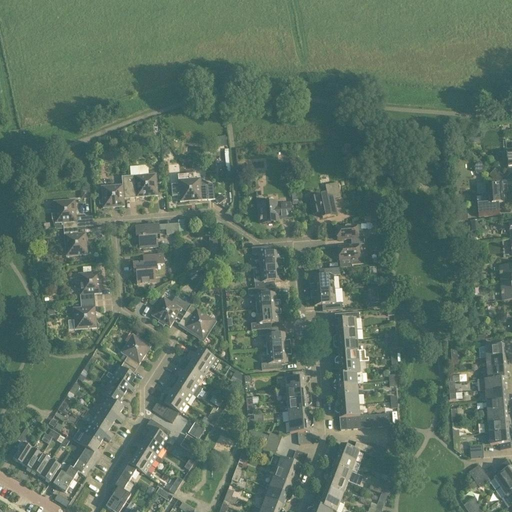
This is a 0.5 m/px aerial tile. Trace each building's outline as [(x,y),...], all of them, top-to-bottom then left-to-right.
[(129,185),(130,199),(158,197),(156,175),(148,176),(147,170),(144,167),(129,168),(130,177),(128,177),(129,185)] [(214,200),(212,186),(200,179),(193,180),(192,175),(177,176),(178,185),(171,186),(172,197),(179,197),(180,203),(214,200)] [(99,205),(102,205),(103,210),(124,208),(124,200),(130,199),(129,185),(128,177),(121,178),(122,186),(101,188),(102,201),(99,201),(99,205)] [(340,199),(337,184),(325,186),(327,198),(325,199),(324,196),(310,199),(313,215),(321,213),(322,219),(336,216),(333,200),(340,199)] [(507,194),(506,185),(485,187),(485,195),(481,196),(481,205),(477,205),(478,218),(498,217),(497,204),(506,203),(505,194),(507,194)] [(63,224),(63,230),(77,229),(75,201),(53,203),(55,225),(63,224)] [(290,219),(289,205),(276,206),(276,203),(258,205),(260,225),(277,223),(277,220),(290,219)] [(179,235),(178,225),(165,226),(166,236),(179,235)] [(158,226),(135,228),(136,238),(138,238),(139,250),(158,248),(157,236),(159,236),(158,226)] [(351,246),(364,245),(363,233),(357,233),(356,226),(336,227),(337,241),(350,240),(351,246)] [(77,229),(63,230),(66,258),(88,256),(86,234),(78,235),(77,229)] [(364,245),(351,246),(338,247),(339,261),(350,260),(351,266),(363,265),(363,259),(362,254),(359,254),(358,246),(364,245)] [(259,269),(283,268),(283,260),(279,261),(279,253),(266,254),(266,248),(251,249),(252,256),(258,256),(259,269)] [(164,278),(163,256),(143,257),(143,264),(132,264),(133,274),(136,274),(136,286),(155,285),(155,279),(164,278)] [(511,266),(499,267),(500,285),(511,283),(511,266)] [(283,268),(259,269),(260,283),(254,284),(255,290),(262,290),(269,289),(269,283),(281,282),(280,275),(284,275),(283,268)] [(310,293),(334,291),(333,277),(339,276),(338,269),(324,271),(324,277),(312,278),(313,285),(309,286),(310,293)] [(78,275),(80,303),(94,302),(94,296),(102,295),(100,273),(78,275)] [(511,302),(511,301),(511,283),(500,285),(502,302),(511,302)] [(368,299),(370,299),(378,299),(377,289),(368,290),(368,299)] [(255,297),(256,311),(280,309),(279,302),(276,302),(275,295),(263,296),(262,290),(255,290),(248,290),(248,297),(255,297)] [(334,291),(310,293),(310,300),(314,299),(315,307),(327,306),(327,312),(342,311),(341,304),(335,304),(334,291)] [(174,322),(179,326),(187,314),(163,299),(151,317),(170,329),(174,322)] [(94,302),(80,303),(81,309),(73,309),(75,331),(97,329),(94,302)] [(191,307),(187,314),(179,326),(202,341),(214,322),(191,307)] [(280,316),(280,309),(256,311),(257,325),(251,325),(251,332),(258,331),(266,330),(265,324),(278,323),(277,316),(280,316)] [(336,333),(356,331),(355,320),(359,320),(358,313),(347,314),(334,315),(335,321),(331,322),(331,326),(334,328),(335,328),(336,333)] [(273,329),(266,330),(258,331),(259,338),(265,337),(266,351),(290,349),(290,342),(286,342),(285,335),(273,336),(273,329)] [(356,331),(336,333),(336,337),(334,337),(332,340),(333,344),(357,342),(356,331)] [(120,361),(124,364),(135,371),(151,348),(132,336),(120,354),(123,356),(120,361)] [(357,342),(333,344),(333,348),(336,350),(337,350),(337,354),(358,352),(357,342)] [(485,359),(505,358),(504,352),(507,352),(507,346),(478,349),(479,360),(485,359)] [(216,368),(212,366),(215,360),(199,349),(195,355),(190,352),(188,355),(209,369),(214,372),(216,368)] [(291,356),(290,349),(266,351),(267,365),(261,365),(261,372),(276,371),(275,365),(288,364),(287,356),(291,356)] [(358,352),(337,354),(338,358),(336,359),(334,361),(334,365),(359,363),(368,363),(368,359),(365,359),(364,352),(358,352)] [(191,362),(187,368),(204,378),(209,369),(188,355),(186,359),(191,362)] [(505,358),(485,359),(486,370),(509,368),(508,363),(505,363),(505,358)] [(91,369),(94,365),(89,362),(83,371),(88,374),(91,369)] [(335,375),(335,376),(359,374),(359,363),(334,365),(335,369),(337,371),(339,371),(339,375),(335,375)] [(119,368),(113,377),(135,391),(137,388),(131,384),(135,378),(132,376),(135,371),(124,364),(121,369),(119,368)] [(178,370),(176,374),(198,387),(204,378),(187,368),(184,374),(178,370)] [(484,381),(506,379),(504,379),(504,374),(509,374),(509,368),(486,370),(483,370),(484,381)] [(286,391),(306,390),(306,385),(307,385),(309,382),(309,378),(305,379),(305,372),(292,373),(293,380),(285,380),(286,391)] [(135,391),(113,377),(108,374),(106,377),(111,380),(107,386),(123,397),(127,391),(132,394),(135,391)] [(202,390),(198,387),(176,374),(174,377),(179,380),(176,386),(192,396),(196,399),(202,390)] [(332,383),(332,387),(356,385),(362,385),(362,374),(359,374),(335,376),(336,380),(334,380),(332,383)] [(485,392),(504,390),(504,385),(507,385),(506,379),(484,381),(477,382),(478,393),(485,392)] [(337,393),(337,397),(357,396),(356,385),(332,387),(333,391),(335,393),(337,393)] [(107,386),(101,395),(123,409),(125,406),(120,402),(123,397),(107,386)] [(167,388),(165,392),(186,405),(192,396),(176,386),(172,392),(167,388)] [(306,390),(286,391),(287,402),(311,400),(310,396),(308,394),(306,394),(306,390)] [(486,403),(508,401),(508,396),(505,396),(504,390),(485,392),(486,403)] [(180,415),(186,405),(165,392),(162,395),(168,398),(164,404),(164,405),(169,408),(179,414),(180,415)] [(107,399),(101,408),(122,422),(125,418),(119,415),(123,409),(101,395),(107,399)] [(358,407),(357,396),(337,397),(337,402),(336,402),(334,405),(334,409),(358,407)] [(311,400),(287,402),(287,413),(308,411),(307,407),(309,407),(311,404),(311,400)] [(159,401),(155,406),(165,413),(169,408),(164,405),(164,404),(159,401)] [(486,403),(487,414),(506,412),(505,407),(509,406),(508,401),(486,403)] [(162,418),(165,413),(155,406),(152,412),(162,418)] [(351,418),(357,418),(359,418),(358,407),(334,409),(334,412),(337,415),(338,415),(339,419),(345,419),(351,418)] [(101,408),(95,417),(111,427),(115,421),(120,425),(122,422),(101,408)] [(175,419),(179,414),(169,408),(165,413),(175,419)] [(308,411),(287,413),(288,424),(313,422),(312,418),(310,415),(308,415),(308,411)] [(487,414),(487,424),(510,422),(510,417),(506,417),(506,412),(487,414)] [(175,419),(165,413),(162,418),(172,424),(175,419)] [(95,417),(89,426),(111,440),(113,437),(108,433),(111,427),(95,417)] [(150,421),(147,426),(157,432),(160,427),(150,421)] [(313,422),(288,424),(289,435),(297,434),(310,433),(309,428),(311,428),(313,426),(313,422)] [(487,424),(488,435),(508,433),(507,428),(510,428),(510,422),(487,424)] [(191,429),(201,436),(205,430),(195,424),(191,429)] [(84,435),(100,445),(103,440),(109,443),(111,440),(89,426),(84,435)] [(146,439),(163,449),(166,443),(171,446),(174,443),(167,439),(170,433),(160,427),(157,432),(147,426),(145,429),(150,433),(146,439)] [(201,436),(191,429),(188,435),(198,441),(201,436)] [(25,430),(18,441),(14,447),(19,450),(13,461),(22,467),(33,450),(23,444),(27,439),(26,436),(28,432),(25,430)] [(77,444),(86,450),(99,458),(101,455),(96,451),(100,445),(84,435),(78,432),(72,441),(77,444)] [(508,433),(488,435),(489,446),(499,445),(500,452),(511,450),(511,446),(511,439),(508,439),(508,433)] [(269,435),(267,440),(279,445),(281,439),(269,435)] [(187,436),(183,442),(193,448),(197,443),(187,436)] [(137,441),(135,444),(157,458),(163,449),(146,439),(143,444),(137,441)] [(267,440),(265,446),(277,451),(279,445),(267,440)] [(193,448),(183,442),(180,447),(190,453),(193,448)] [(353,449),(365,454),(368,447),(356,443),(353,449)] [(371,457),(375,445),(369,443),(368,447),(365,454),(365,455),(371,457)] [(138,451),(135,457),(151,467),(155,461),(160,465),(162,461),(157,458),(135,444),(133,448),(138,451)] [(334,451),(332,454),(355,463),(359,453),(340,445),(338,450),(337,449),(334,451)] [(371,457),(376,459),(381,448),(375,445),(371,457)] [(275,457),(277,451),(265,446),(263,452),(275,457)] [(381,448),(376,459),(382,462),(387,450),(381,448)] [(22,467),(31,472),(42,456),(33,450),(22,467)] [(96,462),(99,458),(86,450),(78,462),(91,470),(96,462)] [(296,451),(293,457),(305,462),(307,456),(296,451)] [(334,462),(332,466),(351,473),(355,463),(332,454),(331,458),(332,461),(334,462)] [(31,472),(40,478),(51,462),(42,456),(31,472)] [(124,462),(145,476),(150,480),(152,476),(147,473),(151,467),(135,457),(131,463),(126,459),(124,462)] [(305,462),(293,457),(291,463),(299,466),(303,468),(305,462)] [(280,459),(276,469),(299,478),(300,474),(299,471),(298,470),(299,466),(291,463),(280,459)] [(493,479),(499,489),(511,479),(511,466),(508,461),(498,469),(501,474),(493,479)] [(60,467),(51,462),(40,478),(50,484),(60,467)] [(66,466),(61,473),(73,481),(78,474),(85,479),(90,470),(91,471),(91,470),(78,462),(73,470),(66,466)] [(116,475),(116,476),(129,483),(136,471),(145,477),(145,476),(124,462),(121,467),(122,467),(116,475)] [(326,471),(325,475),(347,483),(351,473),(332,466),(331,470),(329,469),(326,471)] [(472,479),(482,472),(479,466),(468,474),(472,479)] [(276,469),(272,479),(291,487),(293,482),(294,483),(297,482),(299,478),(276,469)] [(475,484),(486,477),(482,472),(472,479),(475,484)] [(65,494),(73,481),(61,473),(53,486),(65,494)] [(344,493),(347,483),(325,475),(323,478),(325,481),(326,482),(324,486),(344,493)] [(118,489),(113,496),(126,504),(130,496),(123,492),(129,483),(116,476),(111,484),(118,489)] [(486,477),(475,484),(479,489),(489,482),(486,477)] [(264,488),(268,489),(291,498),(293,494),(291,491),(290,491),(291,487),(272,479),(270,485),(266,484),(264,488)] [(511,479),(499,489),(506,498),(511,493),(511,479)] [(318,491),(317,495),(340,504),(344,493),(324,486),(323,490),(322,490),(318,491)] [(265,500),(284,507),(285,503),(287,503),(290,502),(291,498),(268,489),(264,488),(263,491),(267,493),(265,500)] [(165,500),(168,495),(159,489),(156,495),(165,500)] [(313,504),(313,505),(331,511),(336,511),(340,504),(317,495),(316,498),(317,502),(318,502),(317,506),(313,504)] [(120,511),(126,504),(113,496),(105,508),(110,511),(120,511)] [(265,500),(261,510),(267,511),(283,511),(284,511),(282,511),(284,507),(265,500)] [(466,511),(472,508),(468,503),(463,507),(466,511)]
